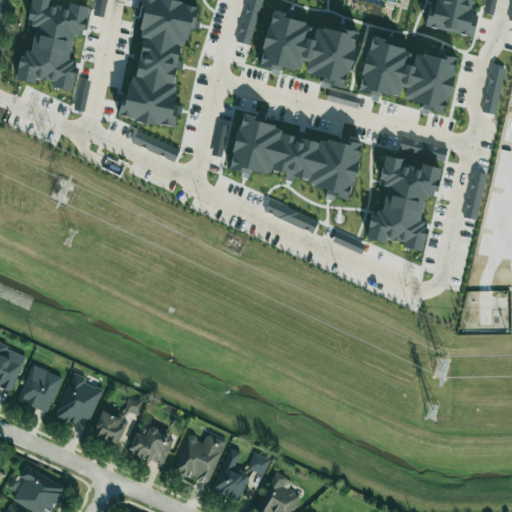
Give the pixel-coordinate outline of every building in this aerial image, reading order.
[(52,82),(51,87),(71,91),(75,68),(75,67),(76,62),(72,61),(72,60),(68,59),(73,35),(78,36),(78,35),(81,36),(82,30),(83,31),(86,20),(85,19),(87,7),(74,5),(74,4),(69,3),(68,8),(60,6),(61,5),(52,4),(52,0),(31,0),(28,18),(30,19),(30,20),(32,20),(31,26),(35,27),(30,51),(25,50),(24,56),(22,56),(19,56),(17,67),(18,67),(16,78),(25,80),(25,82),(34,83),(34,78),(39,78),(39,80),(47,82),(48,81),(52,82)] [(93,0),(91,16),(104,18),(106,0),(93,0)] [(141,0),(175,0),(181,1),(181,3),(185,4),(184,6),(192,7),(192,6),(197,7),(194,21),(198,22),(197,28),(188,26),(186,38),(184,38),(183,45),(174,43),(173,46),(179,47),(176,60),(183,62),(181,71),(175,70),(172,84),(166,83),(174,85),(173,92),(175,92),(173,105),(177,105),(176,106),(182,107),(180,116),(176,115),(174,128),(171,127),(171,126),(156,123),(155,125),(134,121),(134,119),(130,119),(130,117),(117,114),(121,93),(126,94),(127,83),(130,83),(132,77),(140,78),(141,78),(135,77),(142,39),(149,40),(149,38),(140,37),(141,30),(139,29),(143,7),(140,6),(141,0)] [(473,0),(472,4),(470,4),(469,8),(472,9),(476,10),(475,15),(476,15),(471,36),(424,25),(429,0),(434,0),(438,1),(438,0),(473,0)] [(482,0),(480,13),(493,16),(496,0),(482,0)] [(262,49),(260,53),(261,54),(259,65),(271,69),(270,74),(278,75),(279,70),(280,70),(281,67),(292,70),(292,68),(299,70),(302,61),(306,62),(304,71),(311,72),(310,75),(322,78),(321,81),(322,82),(321,87),(328,89),(329,84),(343,88),(343,85),(342,85),(345,75),(347,75),(350,64),(351,64),(353,58),(352,57),(354,49),(352,49),(353,45),(356,35),(357,35),(357,32),(350,30),(350,31),(342,29),(344,24),(338,23),(335,31),(323,28),(322,30),(315,28),(313,37),(308,36),(310,27),(303,25),(304,23),(292,20),(294,11),(287,9),(286,14),(280,13),(280,12),(272,10),(271,12),(272,13),(270,23),(269,22),(268,27),(267,26),(261,48),(262,49)] [(361,75),(359,80),(360,80),(358,92),(370,95),(369,100),(377,102),(378,97),(379,96),(380,93),(391,96),(391,95),(398,97),(401,87),(406,88),(403,97),(410,99),(409,101),(421,104),(420,108),(421,108),(420,113),(427,115),(428,111),(442,114),(442,112),(441,111),(444,101),(446,101),(449,90),(450,90),(452,84),(451,83),(453,76),(451,75),(452,72),(452,71),(454,61),(456,61),(456,59),(449,57),(441,55),(443,51),(437,49),(434,58),(422,54),(421,56),(414,55),(412,63),(408,62),(410,53),(403,51),(403,49),(391,46),(393,37),(386,35),(385,41),(379,39),(379,38),(371,36),(370,39),(371,39),(369,49),(368,49),(367,53),(365,53),(360,74),(361,75)] [(505,68),(491,64),(488,81),(481,112),(494,115),(505,68)] [(74,111),(85,111),(88,80),(77,79),(74,111)] [(360,147),(252,125),(253,116),(241,114),(229,171),(249,175),(250,170),(270,174),(271,171),(285,174),(284,180),(293,182),(294,180),(327,187),(325,197),(348,202),(360,147)] [(174,162),(179,150),(135,130),(129,142),(174,162)] [(443,162),(448,146),(402,135),(398,151),(443,162)] [(421,252),(427,222),(419,221),(424,197),(433,199),(439,168),(420,164),(419,169),(403,165),(404,160),(384,156),(379,186),(386,188),(381,212),(372,210),(366,239),(384,243),(385,239),(403,243),(402,248),(421,252)] [(484,174),(469,172),(464,219),(479,220),(484,174)] [(318,219),(268,201),(263,214),(313,232),(318,219)] [(0,387),(12,392),(25,355),(0,345),(0,387)] [(61,376),(29,366),(18,403),(49,413),(61,376)] [(54,418),(77,427),(80,421),(88,424),(102,390),(84,383),(86,378),(72,372),(54,418)] [(138,415),(142,402),(127,398),(124,411),(138,415)] [(100,408),(92,437),(118,444),(126,415),(100,408)] [(128,451),(162,466),(175,437),(141,422),(128,451)] [(225,440),(207,433),(203,442),(187,436),(173,472),(208,486),(225,440)] [(212,492),(239,501),(250,471),(263,475),(269,459),(252,453),(245,472),(234,468),(240,452),(228,448),(212,492)] [(19,478),(23,480),(12,501),(32,511),(51,511),(65,488),(25,466),(19,478)] [(259,511),(290,511),(299,496),(287,490),(291,481),(274,472),(254,509),(259,511)]
